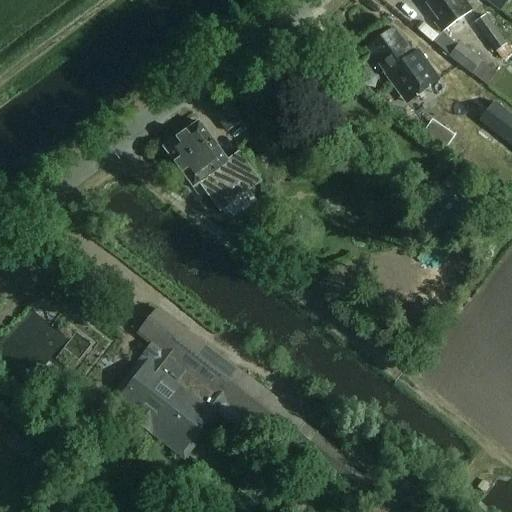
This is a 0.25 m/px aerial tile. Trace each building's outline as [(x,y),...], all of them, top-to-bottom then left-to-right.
[(439,20),(436,23),(442,32),(473,10),(466,1),(462,4),(459,0),(432,0),(427,4),(439,20)] [(474,23),(502,60),(511,52),(486,16),(474,23)] [(394,28),(367,48),(408,103),(440,80),(419,51),(414,55),(394,28)] [(486,85),(496,72),(460,44),(450,57),(486,85)] [(231,103),(216,115),(228,132),(244,120),(231,103)] [(199,121),(164,148),(194,188),(200,183),(221,211),(260,182),(239,153),(228,161),(199,121)] [(294,271),(306,278),(314,262),(303,255),(294,271)] [(362,505),(363,503),(376,487),(380,482),(305,422),(304,423),(255,385),(157,309),(138,333),(168,356),(157,369),(150,364),(118,405),(178,451),(220,398),(255,425),(285,448),(286,446),(362,505)] [(309,416),(314,404),(300,399),(296,412),(309,416)]
